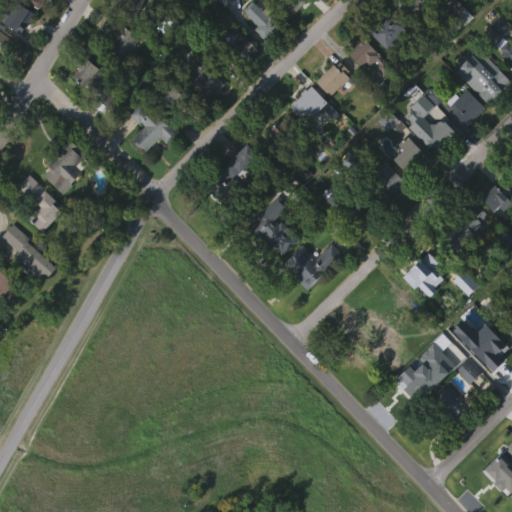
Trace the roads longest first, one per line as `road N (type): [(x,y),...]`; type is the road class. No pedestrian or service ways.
road 1 (residential): [(454,511),(154,196)]
road 2 (residential): [(290,340),(511,123)]
road 3 (residential): [(0,463),(154,196)]
road 4 (residential): [(154,196),(351,0)]
road 5 (residential): [(154,196),(35,79)]
road 6 (residential): [(0,138),(81,0)]
